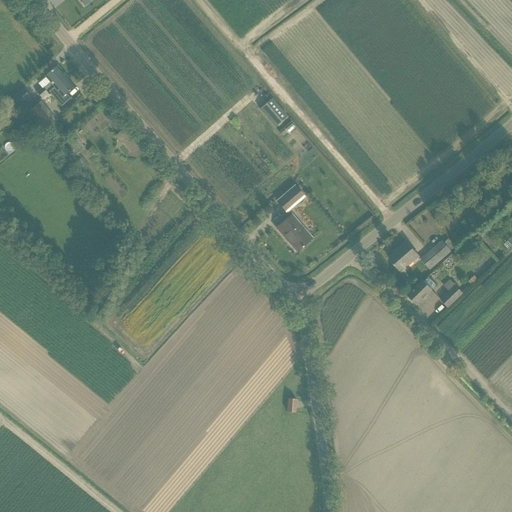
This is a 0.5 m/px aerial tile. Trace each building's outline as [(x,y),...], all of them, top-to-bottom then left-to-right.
[(57,65),(49,72),(45,76),(50,82),(43,89),(42,88),(37,92),(42,97),(49,91),(66,76),(57,65)] [(62,106),(63,105),(70,99),(66,94),(75,86),(66,76),(49,91),(51,92),(62,106)] [(11,100),(8,103),(16,112),(19,109),(25,104),(17,95),(11,100)] [(275,127),(287,116),(271,98),(259,109),(275,127)] [(49,122),(41,112),(34,103),(27,110),(42,128),(49,122)] [(75,136),(68,143),(76,153),(84,147),(75,136)] [(287,212),(304,197),(295,186),(278,201),(287,212)] [(311,238),(292,215),(276,229),(285,239),(286,237),(290,242),(289,243),(296,251),(300,247),(301,248),(303,246),(303,245),(311,238)] [(457,228),(462,224),(458,218),(453,222),(457,228)] [(460,247),(466,254),(474,247),(468,240),(460,247)] [(421,259),(430,270),(451,251),(442,241),(421,259)] [(395,266),(401,272),(419,256),(406,242),(399,248),(400,250),(389,259),(394,264),(393,265),(394,266),(395,266)] [(447,264),(451,269),(458,265),(454,259),(447,264)] [(474,276),(468,282),(471,285),(477,280),(474,276)] [(415,289),(408,296),(422,310),(436,296),(422,282),(415,289)] [(448,308),(469,288),(467,286),(461,291),(452,282),(446,288),(449,291),(440,300),(441,301),(448,308)] [(288,398),(287,412),(295,412),(296,399),(288,398)]
